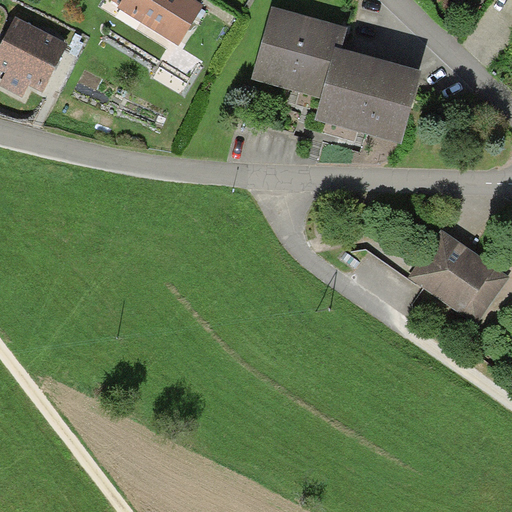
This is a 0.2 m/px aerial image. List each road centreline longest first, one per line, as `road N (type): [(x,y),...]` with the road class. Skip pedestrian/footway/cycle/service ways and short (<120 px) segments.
road 1 (residential): [(511,186),(287,187),(0,132)]
road 2 (track): [(511,407),(307,265),(287,223),(287,187)]
road 3 (track): [(0,352),(122,511)]
road 4 (residential): [(393,0),(511,114)]
